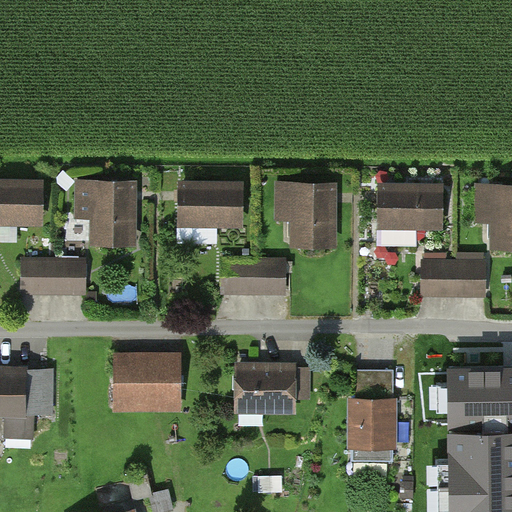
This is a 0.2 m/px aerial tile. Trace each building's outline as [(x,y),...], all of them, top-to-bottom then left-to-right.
[(46,182),(0,181),(0,227),(46,227),(46,182)] [(139,245),(139,181),(79,182),(79,219),(93,219),(94,246),(139,245)] [(341,245),(340,181),(280,182),(280,219),(295,219),(295,246),(341,245)] [(247,182),(183,182),(184,227),(247,227),(247,182)] [(511,247),(511,182),(479,183),(479,221),(494,220),(494,247),(511,247)] [(446,183),(383,184),(383,229),(446,228),(446,183)] [(84,261),(22,260),(22,296),(84,297),(84,261)] [(285,261),(223,261),(223,296),(285,297),(285,261)] [(485,263),(423,262),(422,298),(484,298),(485,263)] [(179,354),(118,354),(118,414),(179,413),(179,354)] [(511,358),(445,358),(445,413),(511,413),(511,358)] [(300,365),(237,365),(238,416),(301,415),(300,365)] [(396,366),(364,368),(365,382),(397,380),(396,366)] [(58,372),(0,369),(0,416),(56,419),(58,372)] [(399,400),(350,399),(349,449),(398,450),(399,400)]
